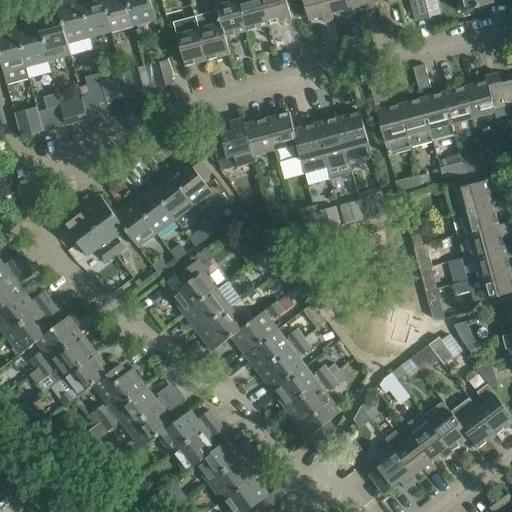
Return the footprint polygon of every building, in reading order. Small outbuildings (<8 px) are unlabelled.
[(78,0),(69,0),(56,4),(70,55),(71,55),(68,43),(89,38),(78,0)] [(78,0),(89,38),(111,32),(102,0),(78,0)] [(102,0),(111,32),(133,26),(126,0),(102,0)] [(156,20),(150,0),(126,0),(133,26),(156,20)] [(214,0),(217,10),(196,16),(208,60),(230,54),(225,37),(215,0),(214,0)] [(239,0),(215,0),(225,37),(248,31),(239,0)] [(262,0),(239,0),(248,31),(269,25),(262,0)] [(262,0),(269,25),(292,19),(289,9),(288,6),(286,0),(262,0)] [(332,19),(327,0),(303,0),(309,20),(322,16),(323,21),(332,19)] [(327,0),(332,19),(333,19),(332,14),(344,10),(345,15),(354,13),(350,0),(327,0)] [(367,9),(376,7),(374,0),(350,0),(354,13),(355,13),(354,8),(366,4),(367,9)] [(428,18),(422,0),(398,0),(398,1),(399,1),(398,0),(407,0),(414,22),(428,18)] [(458,0),(462,12),(494,3),(492,0),(458,0)] [(37,21),(48,61),(70,55),(56,4),(59,15),(37,21)] [(496,13),(493,4),(486,6),(489,15),(496,13)] [(196,16),(173,22),(185,66),(208,60),(196,16)] [(26,67),(48,61),(37,21),(15,27),(26,67)] [(0,31),(0,59),(7,85),(29,78),(26,67),(15,27),(0,31)] [(173,84),(171,76),(167,60),(153,64),(154,68),(145,70),(150,90),(173,84)] [(413,68),(421,99),(432,139),(454,133),(443,93),(432,95),(424,65),(413,68)] [(150,90),(145,70),(144,66),(133,69),(136,82),(126,85),(128,95),(150,90)] [(499,73),(486,76),(497,120),(511,115),(511,80),(502,83),(499,73)] [(82,97),(88,119),(99,116),(96,104),(106,101),(101,84),(99,75),(85,78),(90,95),(82,97)] [(486,81),(465,87),(476,127),(492,123),(491,121),(497,120),(486,76),(485,77),(486,81)] [(113,81),(101,84),(106,101),(128,95),(126,85),(124,78),(113,81)] [(465,87),(443,93),(454,133),(476,127),(465,87)] [(82,97),(60,103),(60,105),(66,125),(88,119),(82,97)] [(374,103),(387,151),(410,145),(399,105),(389,107),(387,99),(374,103)] [(399,105),(410,145),(432,139),(421,99),(399,105)] [(41,120),(44,131),(66,125),(60,105),(49,108),(52,117),(41,120)] [(18,127),(21,137),(32,134),(44,131),(41,120),(38,109),(24,112),(27,125),(18,127)] [(360,111),(337,118),(349,162),(350,162),(361,158),(358,147),(369,144),(360,111)] [(300,156),(288,112),(266,118),(275,150),(278,162),(300,156)] [(305,174),(327,168),(315,124),(294,129),(289,112),(288,112),(300,156),(305,174)] [(237,166),(255,162),(243,118),(230,122),(232,132),(212,137),(219,161),(234,156),(237,166)] [(244,118),(243,118),(255,162),(255,161),(254,155),(275,150),(266,118),(245,124),(244,118)] [(349,162),(337,118),(315,124),(327,168),(330,180),(353,173),(350,162),(349,162)] [(187,159),(168,173),(193,206),(212,192),(203,180),(212,172),(195,150),(185,158),(187,159)] [(498,151),(484,155),(487,167),(502,163),(498,151)] [(448,166),(440,168),(441,171),(443,180),(456,176),(465,174),(462,165),(462,162),(448,166)] [(473,162),(462,165),(465,174),(475,171),(473,162)] [(451,214),(461,211),(492,202),(490,193),(511,186),(511,172),(458,187),(457,184),(444,188),(451,214)] [(175,220),(193,206),(168,173),(150,187),(175,220)] [(429,174),(419,176),(421,185),(431,183),(429,174)] [(411,188),(421,185),(419,176),(409,179),(411,188)] [(157,234),(175,220),(150,187),(132,201),(157,234)] [(139,248),(99,195),(81,209),(115,254),(125,247),(118,239),(116,241),(114,237),(124,229),(139,248)] [(100,195),(99,195),(139,248),(157,234),(132,201),(114,214),(100,195)] [(266,202),(268,211),(278,208),(276,199),(266,202)] [(365,219),(362,210),(359,199),(341,204),(346,224),(365,219)] [(503,212),(499,200),(492,202),(461,211),(467,233),(498,225),(496,214),(503,212)] [(311,234),(321,231),(315,210),(313,204),(299,208),(303,226),(309,225),(311,234)] [(385,204),(362,210),(365,219),(385,214),(388,213),(385,204)] [(336,205),(315,210),(321,231),(342,225),(336,205)] [(106,262),(115,254),(81,209),(62,223),(87,256),(98,248),(101,251),(99,253),(106,262)] [(407,225),(416,223),(414,213),(405,215),(407,225)] [(214,233),(223,225),(217,217),(207,224),(214,233)] [(419,233),(416,223),(407,225),(410,235),(419,233)] [(473,255),(504,247),(498,225),(467,233),(473,255)] [(198,231),(189,238),(196,247),(205,239),(198,231)] [(264,253),(257,244),(249,251),(256,260),(264,253)] [(426,244),(413,247),(419,270),(428,267),(431,267),(433,266),(426,244)] [(180,245),(171,252),(178,261),(187,253),(180,245)] [(504,247),(473,255),(462,258),(467,280),(510,269),(507,258),(511,256),(511,246),(511,245),(504,247)] [(272,263),(264,253),(256,260),(263,270),(272,263)] [(0,282),(24,265),(16,255),(4,265),(0,259),(0,282)] [(159,274),(169,267),(162,259),(153,266),(159,274)] [(184,314),(217,289),(203,271),(205,270),(197,260),(178,275),(185,285),(170,296),(184,314)] [(0,282),(0,311),(25,293),(18,284),(31,275),(24,265),(0,282)] [(286,266),(283,269),(277,273),(284,283),(293,276),(286,266)] [(428,267),(419,270),(425,292),(434,289),(437,288),(431,267),(428,267)] [(473,303),(511,292),(511,274),(510,269),(467,280),(452,284),(455,295),(470,291),(473,303)] [(198,333),(231,308),(217,289),(184,314),(198,333)] [(425,292),(428,302),(437,299),(434,289),(425,292)] [(25,293),(0,311),(0,328),(5,336),(51,302),(44,292),(31,301),(25,293)] [(283,311),(293,303),(287,295),(277,303),(283,311)] [(58,311),(51,302),(5,336),(19,354),(36,341),(52,328),(46,320),(58,311)] [(276,302),(245,326),(212,351),(231,337),(244,354),(277,329),(270,319),(274,316),(275,318),(284,312),(276,302)] [(231,308),(198,333),(212,351),(245,326),(231,308)] [(511,325),(511,308),(496,313),(500,328),(511,324),(511,325)] [(322,314),(312,322),(317,328),(326,321),(322,314)] [(68,316),(52,328),(36,341),(43,352),(39,354),(38,352),(30,359),(37,369),(82,334),(68,316)] [(466,345),(478,342),(468,334),(465,321),(453,325),(459,337),(466,345)] [(277,329),(244,354),(258,373),(309,333),(303,324),(288,335),(290,337),(286,340),(277,329)] [(511,346),(511,332),(502,336),(505,348),(511,346)] [(309,333),(258,373),(272,391),(305,365),(297,355),(301,352),(303,354),(311,348),(310,346),(316,342),(309,333)] [(63,378),(96,353),(82,334),(37,369),(44,378),(53,371),(51,369),(55,367),(63,378)] [(437,339),(429,344),(435,352),(440,359),(443,363),(451,358),(437,339)] [(488,351),(485,340),(478,342),(466,345),(472,355),(488,351)] [(435,352),(429,344),(420,351),(431,366),(440,359),(435,352)] [(65,405),(93,384),(110,371),(96,353),(63,378),(71,388),(67,391),(66,389),(57,395),(65,405)] [(305,365),(272,391),(286,409),(331,374),(338,369),(332,361),(325,366),(324,365),(316,372),(317,374),(313,377),(305,365)] [(480,365),(475,367),(482,376),(494,373),(491,362),(480,365)] [(120,364),(110,371),(93,384),(108,404),(104,407),(102,405),(94,412),(101,422),(146,387),(132,368),(126,373),(120,364)] [(392,372),(398,380),(405,374),(400,366),(392,372)] [(392,372),(384,379),(389,386),(398,380),(392,372)] [(331,374),(286,409),(300,428),(298,429),(306,439),(308,437),(321,455),(322,454),(336,429),(330,421),(340,413),(332,403),(333,403),(325,392),(329,389),(330,391),(339,384),(331,374)] [(484,403),(477,408),(496,435),(511,422),(511,416),(487,384),(477,392),(484,403)] [(160,405),(146,387),(101,422),(108,431),(117,424),(115,422),(119,420),(127,430),(160,405)] [(26,400),(9,390),(3,402),(19,411),(26,400)] [(450,411),(478,448),(496,435),(477,408),(469,398),(450,411)] [(469,438),(478,448),(450,411),(443,402),(425,415),(430,422),(453,452),(452,451),(469,438)] [(160,405),(127,430),(135,441),(132,444),(130,442),(121,448),(129,458),(158,436),(191,411),(190,410),(174,423),(160,405)] [(374,406),(365,412),(371,420),(379,413),(374,406)] [(371,420),(365,412),(361,407),(353,420),(360,428),(371,420)] [(197,419),(191,411),(158,436),(172,454),(217,420),(209,410),(197,419)] [(404,426),(412,436),(434,466),(435,466),(432,461),(442,454),(445,458),(453,452),(430,422),(425,415),(422,412),(404,426)] [(186,473),(195,465),(218,448),(211,439),(224,429),(217,420),(172,454),(186,473)] [(386,439),(390,445),(417,481),(417,480),(414,476),(424,468),(427,472),(434,466),(412,436),(404,426),(386,439)] [(228,440),(218,448),(195,465),(208,483),(253,448),(246,439),(234,449),(228,440)] [(406,489),(417,481),(390,445),(375,456),(381,464),(368,474),(383,493),(400,481),(406,489)] [(208,483),(222,501),(255,476),(248,468),(261,458),(253,448),(208,483)] [(125,470),(120,478),(132,484),(136,477),(125,470)] [(269,495),(255,476),(222,501),(230,511),(266,511),(268,510),(261,501),(269,495)] [(141,479),(135,487),(146,494),(152,486),(141,479)] [(507,511),(511,511),(511,498),(505,488),(495,496),(507,511)] [(507,511),(495,496),(485,503),(492,511),(507,511)]
